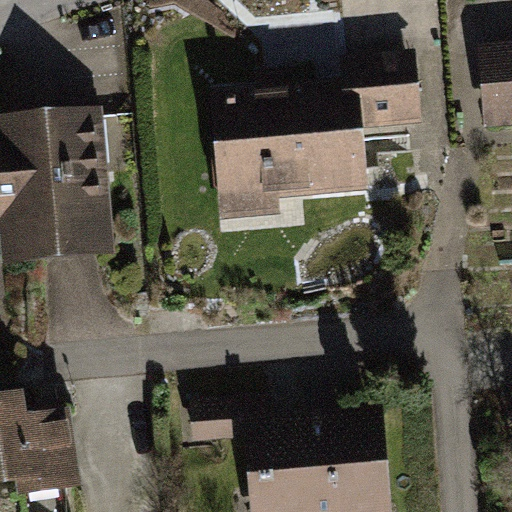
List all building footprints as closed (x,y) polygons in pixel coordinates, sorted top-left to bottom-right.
[(511,56),(482,59),(488,138),(511,136),(511,56)] [(358,81),(208,91),(217,231),(282,226),(280,197),(365,191),(363,144),(421,138),(414,61),(355,66),(358,81)] [(109,251),(100,110),(0,116),(0,223),(9,222),(12,257),(109,251)] [(0,485),(2,507),(82,499),(73,413),(28,417),(26,391),(0,393),(0,485)] [(387,511),(377,401),(262,411),(262,399),(192,405),(196,450),(244,445),(249,511),(387,511)]
